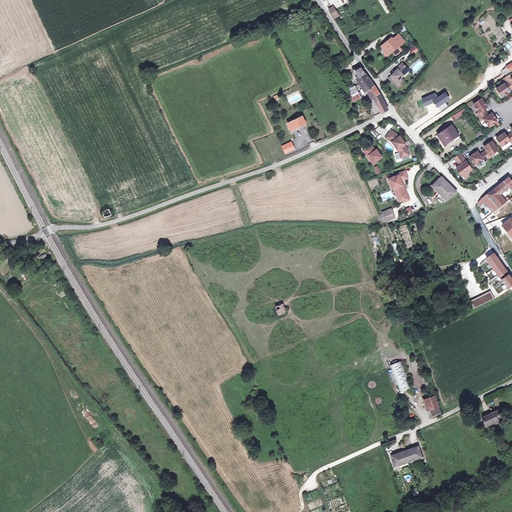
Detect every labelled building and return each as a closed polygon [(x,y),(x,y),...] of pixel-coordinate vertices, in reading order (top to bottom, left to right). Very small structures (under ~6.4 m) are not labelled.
[(332,12),(335,16),(338,15),(333,6),(329,8),(331,13),(332,12)] [(395,34),(402,43),(405,40),(398,32),(395,34)] [(402,43),(395,34),(392,37),(391,36),(379,45),(384,52),(387,49),(390,53),(392,51),(395,54),(402,49),(399,45),(402,43)] [(397,81),(400,78),(403,75),(402,74),(408,69),(401,62),(395,67),(396,68),(387,77),(397,86),(400,83),(397,81)] [(362,82),(370,78),(361,66),(355,71),(362,82)] [(510,72),(507,67),(501,72),(504,76),(510,72)] [(375,84),(370,78),(362,82),(369,93),(371,92),(382,112),(389,108),(375,84)] [(511,89),(511,87),(508,82),(505,84),(504,83),(496,89),(502,97),(510,92),(509,91),(511,89)] [(357,90),(354,85),(354,84),(348,87),(353,95),(357,92),(356,91),(357,90)] [(450,100),(445,92),(438,97),(432,101),(434,103),(437,108),(439,107),(445,103),(450,100)] [(435,93),(421,99),(425,107),(434,103),(432,101),(438,97),(435,93)] [(479,117),(486,113),(484,109),(487,107),(482,99),(474,104),(479,112),(477,114),(479,117)] [(463,108),(453,115),(456,120),(466,113),(463,108)] [(486,113),(479,117),(482,121),(484,119),(489,127),(497,122),(492,113),(488,116),(486,113)] [(290,122),(293,130),(307,123),(303,116),(294,120),(293,118),(289,120),(290,122)] [(385,129),(378,125),(375,132),(383,136),(386,130),(389,131),(392,125),(388,123),(385,129)] [(452,126),(438,135),(445,145),(455,138),(456,140),(460,138),(452,126)] [(400,136),(391,130),(386,138),(392,142),(399,153),(401,158),(410,155),(408,149),(405,145),(406,144),(400,136)] [(511,142),(511,137),(510,134),(507,136),(504,133),(496,138),(502,147),(510,141),(511,143),(511,142)] [(292,146),(294,145),(291,139),(281,144),(285,152),(293,149),(292,146)] [(486,150),(483,153),(488,160),(491,157),(490,155),(498,149),(492,141),(484,147),(486,150)] [(370,145),(363,150),(368,156),(369,155),(374,163),(382,157),(377,150),(376,150),(375,151),(370,145)] [(488,160),(483,153),(480,155),(477,151),(469,157),(475,165),(483,160),(484,162),(488,160)] [(472,170),(463,157),(457,161),(460,165),(456,168),(462,175),(464,174),(469,175),(469,172),(472,170)] [(408,178),(405,171),(398,173),(398,175),(390,178),(392,184),(390,185),(392,190),(394,189),(397,195),(400,193),(401,197),(407,194),(403,185),(402,185),(401,181),(402,180),(408,178)] [(457,193),(441,178),(432,187),(446,200),(451,196),(457,193)] [(509,188),(504,182),(495,188),(500,195),(509,188)] [(506,202),(500,195),(495,188),(491,191),(483,198),(478,203),(481,206),(485,203),(486,205),(492,213),(506,202)] [(409,200),(407,194),(401,197),(400,193),(397,195),(399,201),(403,200),(403,202),(409,200)] [(492,213),(496,217),(509,208),(511,212),(511,201),(510,200),(506,202),(492,213)] [(391,210),(383,213),(386,221),(394,218),(391,210)] [(511,220),(511,219),(502,226),(511,236),(511,220)] [(511,289),(511,279),(494,254),(487,259),(491,265),(489,267),(492,270),(494,269),(509,291),(511,289)] [(476,298),(470,301),(473,307),(499,295),(496,289),(485,294),(481,286),(473,290),(476,298)] [(283,304),(276,307),(279,315),(285,312),(283,304)] [(402,361),(391,365),(401,392),(412,388),(402,361)] [(434,396),(425,399),(428,409),(430,409),(432,416),(440,413),(434,396)] [(497,411),(482,418),(486,426),(496,421),(497,423),(502,421),(497,411)] [(418,446),(391,456),(395,467),(422,457),(418,446)]
